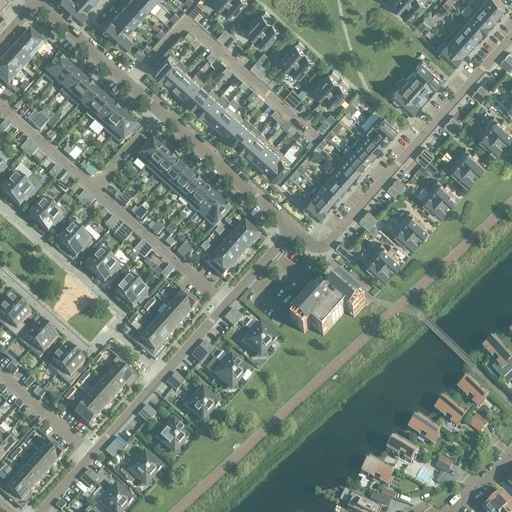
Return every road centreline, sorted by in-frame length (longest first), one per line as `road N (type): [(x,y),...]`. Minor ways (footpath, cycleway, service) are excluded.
road 1 (residential): [(289,232),(42,511)]
road 2 (residential): [(289,232),(35,1)]
road 3 (residential): [(511,37),(320,250)]
